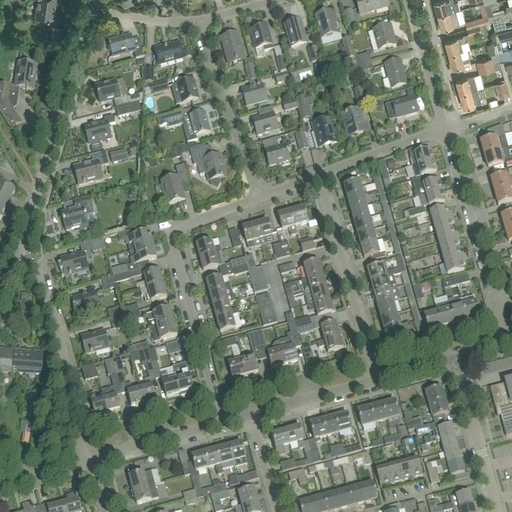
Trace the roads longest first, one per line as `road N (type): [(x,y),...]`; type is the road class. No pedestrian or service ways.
road 1 (residential): [(222,422),(173,232),(259,197)]
road 2 (unclassified): [(11,255),(90,3)]
road 3 (residential): [(81,463),(44,295),(36,275),(11,255)]
road 4 (residential): [(375,381),(318,175)]
road 5 (residential): [(259,197),(197,20)]
road 6 (residential): [(493,303),(444,129)]
road 7 (residential): [(81,463),(222,422)]
road 8 (residential): [(318,175),(444,129)]
road 9 (residential): [(444,129),(408,0)]
road 10 (residential): [(250,415),(375,381)]
road 11 (residential): [(488,475),(456,357)]
